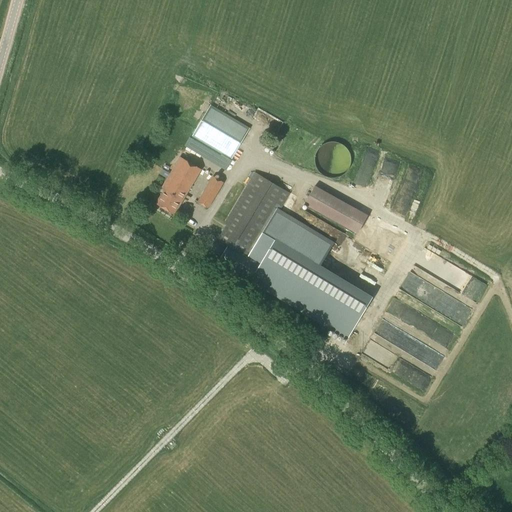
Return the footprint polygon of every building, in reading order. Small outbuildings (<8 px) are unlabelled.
[(231,159),(250,128),(211,105),(192,136),(231,159)] [(332,178),(335,178),(338,177),(341,176),(344,174),(346,172),(348,170),(349,167),(350,164),(351,161),(351,158),(350,155),(349,152),(347,149),(345,147),(343,145),(340,143),(338,142),(335,142),(332,142),(329,142),(326,143),(323,144),(320,146),(318,148),(317,151),(315,154),(315,157),(314,160),(315,163),(315,166),(317,169),(319,171),(321,173),(323,175),(326,177),(329,178),(332,178)] [(174,214),(200,169),(180,157),(162,187),(164,189),(156,203),(174,214)] [(250,259),(289,193),(254,172),(215,238),(250,259)] [(208,208),(223,183),(212,176),(197,202),(208,208)] [(357,234),(368,215),(315,186),(305,204),(357,234)] [(370,302),(273,244),(261,266),(229,247),(221,262),(347,338),(370,302)]
